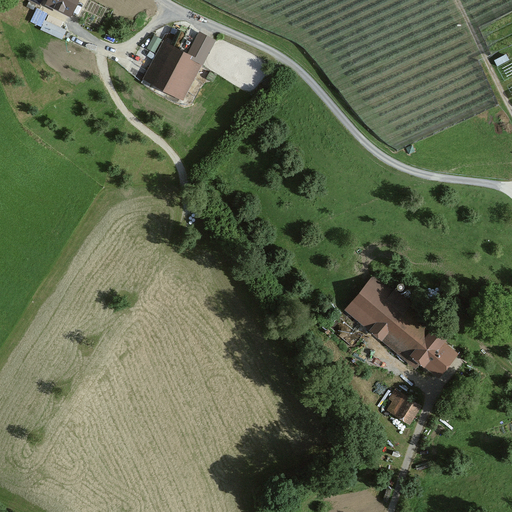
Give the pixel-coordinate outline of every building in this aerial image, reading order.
[(80,0),(33,0),(40,3),(41,0),(42,0),(72,15),(80,0)] [(32,22),(43,26),(49,11),(37,7),(32,22)] [(191,57),(166,44),(147,81),(187,101),(218,40),(203,33),(191,57)] [(156,35),(148,44),(154,49),(162,40),(156,35)] [(505,78),(511,74),(511,62),(501,68),(505,78)] [(463,352),(409,308),(385,338),(440,381),(463,352)] [(422,406),(400,393),(389,412),(410,425),(422,406)]
